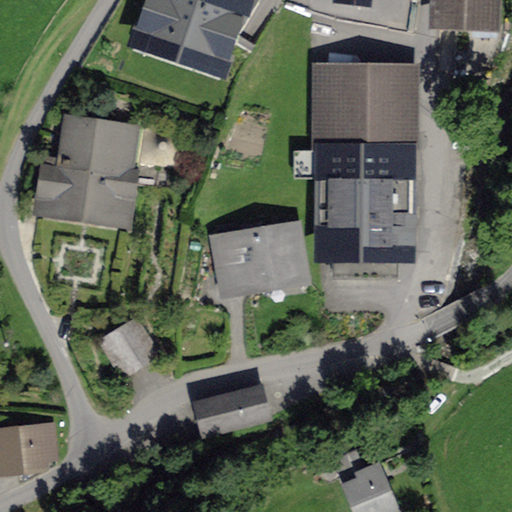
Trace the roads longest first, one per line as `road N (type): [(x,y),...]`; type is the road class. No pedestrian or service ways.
road 1 (residential): [(91,457),(231,378),(364,354),(410,334)]
road 2 (residential): [(410,334),(437,152),(432,0)]
road 3 (residential): [(91,457),(88,428),(0,224)]
road 4 (residential): [(0,211),(49,93),(109,0)]
road 5 (track): [(364,354),(447,379),(511,355)]
road 6 (unclassified): [(410,334),(495,296),(511,275)]
